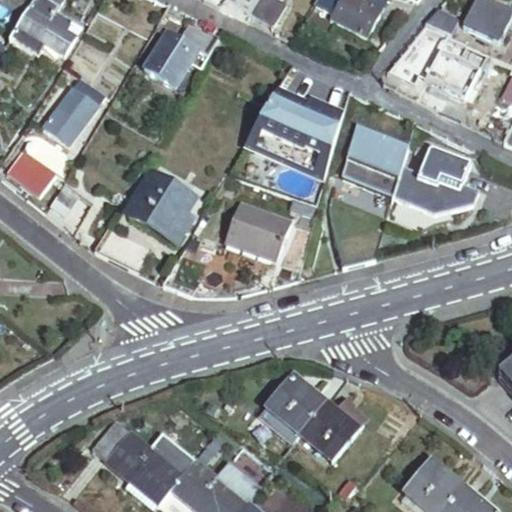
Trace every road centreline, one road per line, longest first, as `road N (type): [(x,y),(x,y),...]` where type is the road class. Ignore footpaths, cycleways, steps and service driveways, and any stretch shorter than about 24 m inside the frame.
road 1 (residential): [(177,0),(511,161)]
road 2 (residential): [(193,357),(0,203)]
road 3 (residential): [(344,317),(360,352),(511,472)]
road 4 (tertiary): [(193,357),(55,409),(0,448)]
road 5 (tertiary): [(511,267),(344,317)]
road 6 (tertiary): [(344,317),(193,357)]
